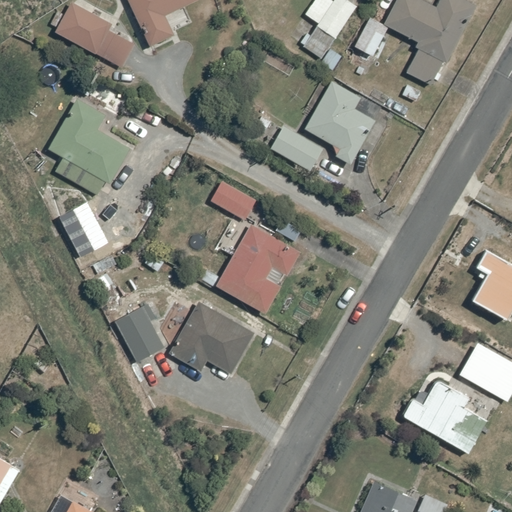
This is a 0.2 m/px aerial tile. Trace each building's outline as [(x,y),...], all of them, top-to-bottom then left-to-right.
[(60,26),(57,33),(125,68),(139,43),(113,29),(119,16),(88,0),(75,0),(68,14),(59,10),(52,22),(60,26)] [(134,0),(154,45),(178,33),(170,17),(204,0),(134,0)] [(335,0),(314,0),(307,11),(322,23),(314,34),(307,29),(299,41),(324,58),(322,60),(336,69),(346,55),(332,46),(339,36),(342,38),(362,7),(351,0),(335,0),(336,0),(335,0)] [(358,71),(364,75),(376,55),(380,57),(392,26),(421,39),(408,70),(410,71),(409,74),(435,85),(438,79),(442,80),(449,66),(446,64),(447,61),(452,63),(480,3),(475,1),(472,0),(430,0),(430,1),(428,0),(398,0),(388,24),(370,16),(357,46),(360,48),(347,68),(356,74),(358,71)] [(264,133),(261,137),(275,145),(273,148),(315,172),(329,147),(312,137),(314,133),(339,146),(336,151),(356,163),(380,120),(387,108),(365,96),(336,79),(333,84),(322,78),(319,85),(294,128),(287,123),(277,118),(276,120),(264,114),(256,128),(264,133)] [(110,110),(78,95),(52,149),(64,155),(55,172),(102,195),(109,179),(116,183),(135,144),(101,128),(110,110)] [(225,180),(215,198),(250,220),(261,200),(225,180)] [(262,221),(260,226),(253,223),(250,227),(247,225),(240,238),(237,237),(231,247),(238,251),(223,277),(208,269),(202,279),(221,289),(222,286),(269,312),(285,284),(272,277),(277,267),(293,276),(306,251),(280,237),(282,232),(262,221)] [(470,301),(505,320),(511,306),(511,265),(485,251),(474,270),(485,275),(470,301)] [(259,333),(201,301),(178,342),(184,345),(176,358),(206,375),(212,363),(235,376),(259,333)] [(155,325),(153,320),(156,318),(150,305),(146,306),(144,302),(114,315),(117,321),(119,320),(138,362),(166,350),(172,347),(161,323),(155,325)] [(511,358),(481,341),(461,374),(511,402),(511,399),(511,358)] [(414,400),(411,398),(402,414),(473,451),(501,399),(480,388),(478,392),(454,379),(451,384),(429,372),(414,400)] [(24,468),(0,456),(0,501),(4,504),(24,468)] [(414,511),(420,499),(377,479),(362,511),(414,511)] [(97,511),(94,510),(98,503),(79,492),(69,509),(67,511),(97,511)]
